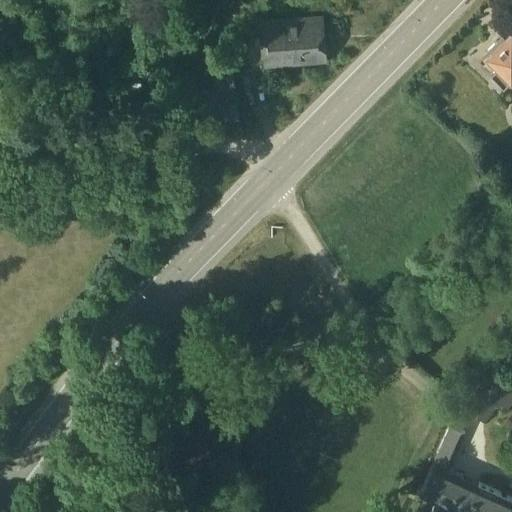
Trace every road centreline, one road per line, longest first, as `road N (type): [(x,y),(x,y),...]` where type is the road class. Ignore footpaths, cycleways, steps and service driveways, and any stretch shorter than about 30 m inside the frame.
road 1 (tertiary): [(446,0),(275,172),(82,388),(0,501)]
road 2 (track): [(0,170),(224,145),(275,172)]
